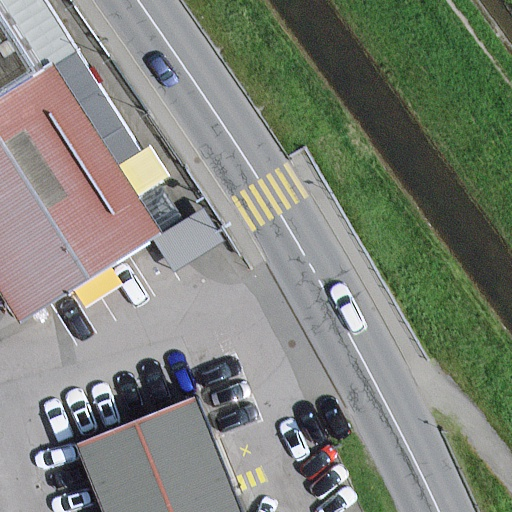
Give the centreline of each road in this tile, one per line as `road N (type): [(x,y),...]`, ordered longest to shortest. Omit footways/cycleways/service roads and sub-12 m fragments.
road 1 (tertiary): [(132,0),(305,260),(437,511)]
road 2 (track): [(360,353),(424,380),(511,472)]
